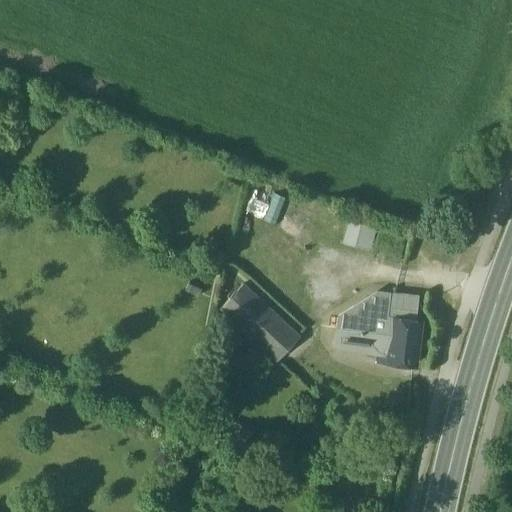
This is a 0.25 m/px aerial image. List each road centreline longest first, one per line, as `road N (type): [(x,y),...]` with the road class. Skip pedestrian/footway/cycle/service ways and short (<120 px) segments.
road 1 (primary): [(439,511),(511,256)]
road 2 (track): [(497,295),(346,276)]
